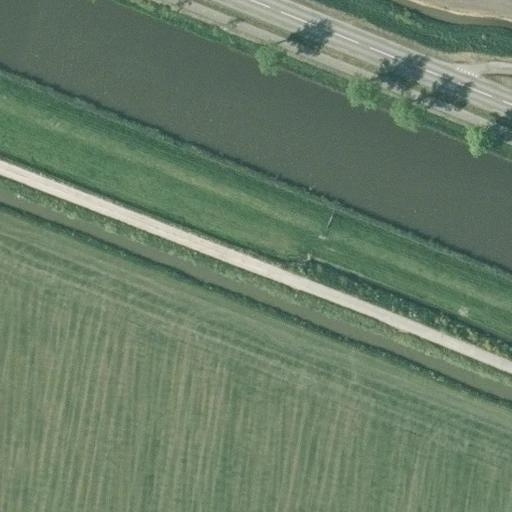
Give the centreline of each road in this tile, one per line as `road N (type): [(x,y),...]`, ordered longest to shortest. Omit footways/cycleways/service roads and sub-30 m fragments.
road 1 (track): [(281,274),(0,167)]
road 2 (primary): [(511,105),(249,0)]
road 3 (unclassified): [(511,367),(281,274)]
